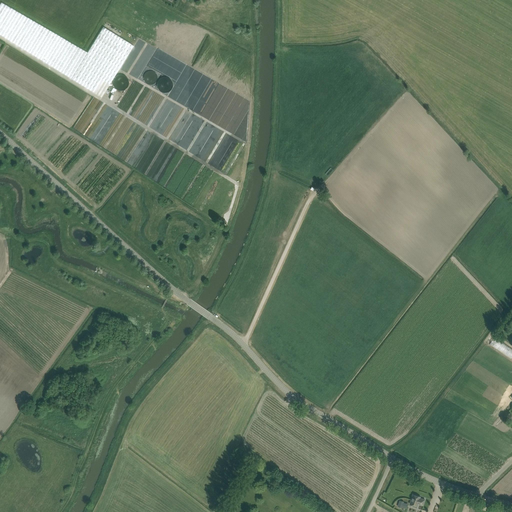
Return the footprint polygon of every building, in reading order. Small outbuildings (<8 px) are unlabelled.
[(0,34),(102,97),(133,45),(103,27),(87,52),(1,3),(0,4),(0,34)] [(113,82),(113,83),(113,84),(113,85),(113,86),(114,86),(114,87),(115,87),(115,88),(116,88),(117,89),(118,90),(119,90),(121,90),(123,90),(125,89),(126,88),(127,87),(128,86),(128,85),(128,84),(129,83),(129,82),(128,80),(128,78),(127,78),(127,77),(126,76),(125,76),(125,75),(124,75),(123,75),(121,74),(119,75),(118,75),(117,75),(116,76),(115,77),(114,78),(113,79),(113,80),(113,81),(113,82)] [(511,356),(511,347),(496,338),(492,345),(511,356)] [(410,504),(414,505),(417,506),(418,504),(423,505),(423,504),(425,500),(420,498),(420,497),(413,494),(410,504)] [(402,508),(402,507),(407,508),(408,504),(404,503),(404,502),(400,500),(397,506),(402,508)]
